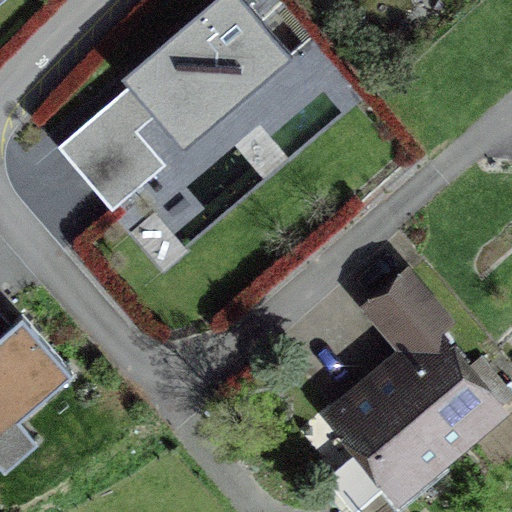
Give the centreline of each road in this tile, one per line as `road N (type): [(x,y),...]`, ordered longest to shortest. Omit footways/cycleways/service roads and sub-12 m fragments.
road 1 (residential): [(0,202),(131,352),(144,363),(177,368),(260,328),(511,106)]
road 2 (residential): [(99,0),(0,100)]
